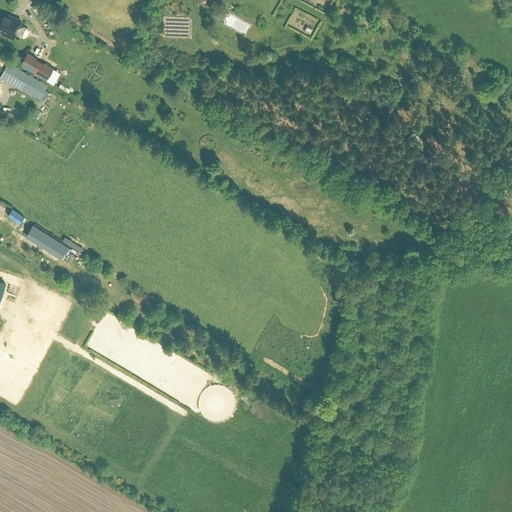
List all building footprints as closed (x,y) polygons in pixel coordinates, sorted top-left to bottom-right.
[(14,38),(16,31),(18,32),(18,33),(19,35),(23,37),(26,36),(29,30),(27,27),(23,26),(20,27),(18,27),(21,20),(2,12),(1,14),(0,13),(0,30),(2,31),(2,33),(14,38)] [(20,64),(46,80),(53,68),(28,52),(20,64)] [(0,77),(40,99),(48,85),(9,62),(0,77)] [(12,208),(7,215),(20,224),(25,216),(12,208)] [(65,236),(62,241),(81,253),(84,248),(65,236)]
